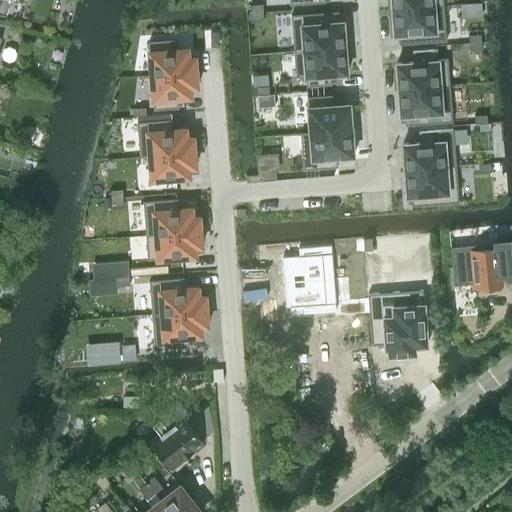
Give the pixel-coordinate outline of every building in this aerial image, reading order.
[(0,0),(0,11),(6,13),(9,0),(0,0)] [(263,3),(250,4),(251,12),(263,11),(263,3)] [(443,3),(392,7),(394,33),(398,33),(399,43),(446,39),(443,3)] [(338,10),(291,14),(294,50),(345,46),(343,20),(339,20),(338,10)] [(263,11),(251,12),(251,20),(264,19),(263,11)] [(0,37),(1,36),(6,37),(9,24),(0,21),(0,37)] [(220,30),(211,31),(212,42),(220,41),(220,30)] [(480,33),(468,34),(469,42),(481,41),(480,33)] [(173,38),(148,40),(151,74),(196,71),(195,56),(188,56),(187,47),(174,48),(173,38)] [(481,41),(469,42),(469,50),(482,49),(481,41)] [(345,46),(294,50),(296,76),(305,75),(306,85),(331,83),(330,73),(347,72),(345,46)] [(413,61),(396,62),(398,88),(450,84),(448,58),(438,58),(437,49),(412,50),(413,61)] [(196,71),(151,74),(154,108),(179,106),(178,96),(191,95),(190,86),(197,85),(196,71)] [(450,84),(398,88),(400,114),(404,114),(405,124),(452,120),(450,84)] [(269,85),(257,85),(257,94),(269,93),(269,85)] [(273,93),(257,95),(258,106),(273,105),(273,93)] [(332,93),(307,95),(310,131),(310,132),(351,128),(349,102),(333,104),(332,93)] [(146,106),(133,107),(134,115),(139,115),(146,114),(146,106)] [(146,114),(139,115),(139,120),(171,118),(171,112),(146,114)] [(487,114),(474,114),(475,122),(479,122),(487,122),(487,114)] [(139,120),(137,121),(140,155),(140,156),(149,155),(149,154),(194,151),(193,136),(186,136),(186,127),(172,128),(171,118),(139,120)] [(487,122),(479,122),(479,130),(491,130),(491,122),(487,122)] [(310,131),(300,131),(300,133),(303,169),(338,166),(337,156),(353,154),(351,128),(310,132),(310,131)] [(419,141),(403,142),(405,169),(456,164),(453,128),(418,131),(419,141)] [(194,151),(149,154),(149,155),(151,178),(189,175),(189,166),(195,165),(194,151)] [(481,163),(478,163),(479,171),(491,170),(490,162),(481,163)] [(456,164),(405,169),(407,195),(411,194),(411,204),(459,201),(456,164)] [(274,171),(262,172),(263,180),(275,179),(274,171)] [(122,188),(110,189),(111,197),(123,196),(122,188)] [(123,196),(111,197),(111,205),(123,204),(123,196)] [(177,197),(143,200),(146,234),(200,230),(199,215),(192,216),(192,206),(178,207),(177,197)] [(200,230),(146,234),(148,258),(196,254),(195,245),(201,245),(200,230)] [(372,236),(364,237),(364,249),(373,249),(372,236)] [(492,241),(450,245),(454,284),(474,282),(475,286),(484,285),(485,288),(497,287),(497,284),(501,284),(500,280),(511,278),(511,250),(511,237),(492,239),(492,241)] [(332,251),(290,254),(292,280),(334,277),(332,251)] [(128,261),(116,262),(117,277),(129,276),(128,261)] [(356,267),(344,268),(344,276),(356,275),(356,267)] [(356,275),(344,276),(345,284),(357,283),(356,275)] [(129,276),(117,277),(117,285),(130,284),(129,276)] [(183,277),(149,279),(152,313),(206,309),(205,294),(199,295),(198,286),(184,287),(184,277),(183,277)] [(334,277),(292,280),(294,306),(336,303),(334,277)] [(422,288),(368,292),(372,343),(385,343),(386,346),(388,346),(388,354),(415,352),(414,344),(427,343),(422,288)] [(206,309),(152,313),(154,347),(189,345),(188,335),(202,333),(201,324),(208,324),(206,309)] [(334,319),(304,321),(310,404),(337,402),(336,386),(353,385),(351,362),(349,362),(348,354),(351,354),(349,331),(335,332),(334,319)] [(134,346),(122,348),(123,356),(135,355),(134,346)] [(141,408),(150,419),(157,414),(148,402),(141,408)] [(201,411),(189,419),(185,413),(174,421),(167,412),(160,417),(189,455),(196,449),(195,448),(205,440),(202,436),(213,427),(201,411)] [(189,455),(160,417),(153,423),(160,432),(150,440),(171,466),(181,459),(182,460),(189,455)] [(155,492),(147,481),(145,482),(139,475),(134,480),(140,487),(148,497),(155,492)] [(154,476),(147,481),(155,492),(162,487),(154,476)] [(202,511),(180,484),(161,499),(170,511),(202,511)] [(170,511),(161,499),(143,511),(170,511)] [(105,501),(97,507),(101,511),(107,511),(111,509),(105,501)]
